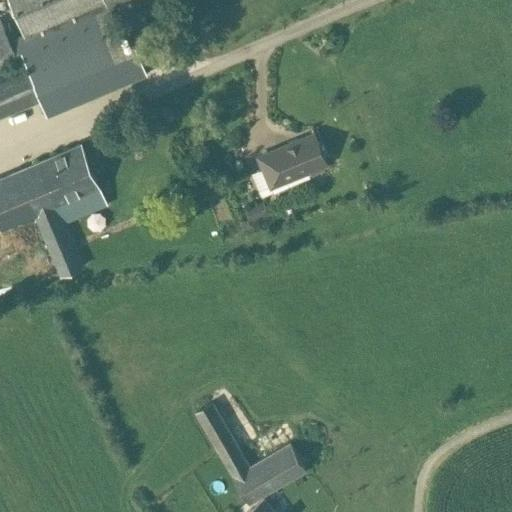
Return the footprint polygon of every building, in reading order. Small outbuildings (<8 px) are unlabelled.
[(9,0),(24,35),(15,40),(28,70),(0,81),(0,118),(42,101),(48,117),(122,85),(148,75),(135,45),(126,48),(109,9),(129,0),(9,0)] [(0,67),(18,60),(1,18),(0,18),(0,67)] [(261,190),(272,186),(328,163),(315,133),(272,151),(275,159),(263,164),(264,168),(253,172),(261,190)] [(60,276),(85,266),(59,206),(101,188),(81,143),(0,177),(0,226),(2,230),(35,216),(60,276)] [(255,459),(218,395),(199,410),(239,476),(253,500),(267,491),(307,465),(291,437),(255,459)] [(283,511),(267,491),(244,511),(283,511)]
